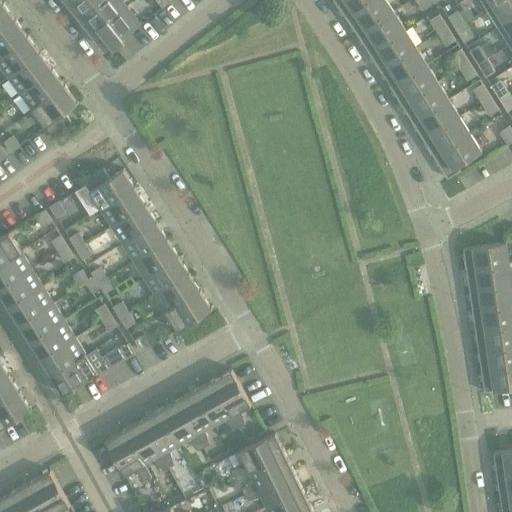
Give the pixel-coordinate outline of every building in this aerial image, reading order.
[(73,0),(71,2),(83,17),(103,0),(73,0)] [(122,0),(103,0),(83,17),(94,32),(127,6),(122,0)] [(337,0),(335,1),(347,18),(372,0),(337,0)] [(387,0),(372,0),(347,18),(359,35),(395,11),(387,0)] [(419,0),(418,1),(422,8),(435,0),(419,0)] [(481,0),(488,10),(503,0),(481,0)] [(511,0),(503,0),(488,10),(499,27),(511,18),(511,0)] [(5,3),(0,6),(0,32),(17,20),(17,19),(16,20),(4,4),(5,4),(5,3)] [(127,6),(94,32),(107,48),(113,43),(115,46),(126,37),(124,34),(140,22),(127,6)] [(395,11),(359,35),(370,52),(406,29),(395,11)] [(450,18),(457,29),(467,23),(460,12),(450,18)] [(432,22),(439,33),(448,27),(442,16),(432,22)] [(511,18),(499,27),(509,44),(511,42),(511,18)] [(17,20),(0,32),(0,57),(29,36),(29,35),(28,36),(17,21),(17,20)] [(467,23),(457,29),(464,40),(473,34),(467,23)] [(448,27),(439,33),(445,44),(455,38),(448,27)] [(406,29),(370,52),(381,69),(417,46),(406,29)] [(29,36),(0,57),(0,64),(9,77),(42,52),(41,52),(40,52),(29,37),(30,36),(29,36)] [(417,46),(381,69),(391,87),(428,64),(417,46)] [(472,53),(479,64),(488,58),(482,47),(472,53)] [(454,57),(460,67),(470,61),(463,51),(454,57)] [(42,52),(9,77),(21,93),(54,68),(53,68),(41,53),(42,53),(42,52)] [(488,58),(479,64),(485,75),(495,68),(488,58)] [(470,61),(460,67),(467,78),(477,72),(470,61)] [(428,64),(391,87),(402,104),(439,81),(428,64)] [(54,68),(21,93),(33,109),(66,85),(66,84),(65,85),(53,69),(54,69),(54,68)] [(439,81),(402,104),(413,121),(450,98),(439,81)] [(494,88),(500,98),(510,92),(503,82),(494,88)] [(66,85),(33,109),(54,136),(73,122),(66,112),(79,102),(78,101),(66,86),(67,85),(66,85)] [(475,91),(482,102),(492,96),(485,85),(475,91)] [(511,95),(510,92),(500,98),(507,109),(511,106),(511,95)] [(492,96),(482,102),(489,113),(498,107),(492,96)] [(450,98),(413,121),(424,139),(460,116),(450,98)] [(460,116),(424,139),(435,156),(471,133),(460,116)] [(502,134),(508,145),(511,142),(511,129),(511,128),(502,134)] [(471,133),(435,156),(449,178),(462,170),(459,166),(483,151),(471,133)] [(13,152),(21,145),(14,136),(6,142),(13,152)] [(0,145),(0,161),(8,155),(1,145),(0,145)] [(84,180),(102,209),(136,187),(136,186),(135,187),(125,170),(125,168),(111,178),(104,167),(84,180)] [(136,187),(102,209),(113,226),(147,204),(147,203),(146,204),(136,188),(137,187),(136,187)] [(60,201),(51,207),(57,217),(66,212),(60,201)] [(147,204),(113,226),(124,243),(158,221),(157,221),(147,205),(148,204),(147,204)] [(46,210),(37,215),(44,226),(52,220),(46,210)] [(158,221),(124,243),(134,260),(169,238),(168,238),(158,222),(158,221)] [(0,264),(22,250),(10,232),(0,238),(0,264)] [(70,238),(77,248),(86,243),(79,232),(70,238)] [(53,240),(59,251),(68,245),(62,235),(53,240)] [(169,238),(134,260),(145,277),(180,256),(180,255),(179,255),(169,239),(169,238)] [(464,248),(467,269),(510,263),(507,242),(464,248)] [(86,243),(77,248),(84,258),(92,253),(86,243)] [(68,245),(59,251),(66,261),(75,256),(68,245)] [(22,250),(0,264),(0,288),(33,268),(22,250)] [(180,256),(145,277),(156,295),(191,273),(191,272),(190,273),(180,257),(180,256)] [(511,275),(510,263),(467,269),(470,289),(511,283),(511,275)] [(92,272),(95,276),(99,282),(108,277),(101,267),(92,272)] [(33,268),(0,288),(0,290),(9,306),(9,307),(44,285),(33,268)] [(81,285),(86,282),(87,282),(87,281),(90,279),(89,279),(90,279),(83,269),(74,275),(81,285)] [(191,273),(156,295),(167,312),(202,290),(201,289),(201,290),(190,274),(191,273)] [(87,282),(86,282),(93,292),(101,287),(101,286),(99,282),(95,276),(90,279),(89,279),(90,279),(87,281),(87,282)] [(108,277),(99,282),(101,286),(101,287),(105,293),(114,287),(108,277)] [(511,283),(470,289),(473,309),(511,304),(511,283)] [(44,285),(9,307),(10,307),(20,323),(20,324),(55,302),(44,285)] [(202,290),(167,312),(178,330),(213,308),(212,307),(201,291),(202,291),(202,290)] [(114,307),(121,317),(129,311),(123,301),(114,307)] [(55,302),(20,324),(20,325),(21,324),(31,340),(30,341),(31,341),(65,319),(55,302)] [(96,309),(103,320),(112,314),(105,304),(96,309)] [(511,304),(473,309),(476,330),(511,324),(511,304)] [(129,311),(121,317),(127,327),(136,322),(129,311)] [(112,314),(103,320),(109,330),(118,324),(112,314)] [(65,319),(31,341),(31,342),(32,341),(42,358),(41,358),(42,359),(76,337),(65,319)] [(511,324),(476,330),(479,350),(511,345),(511,324)] [(142,350),(151,345),(145,335),(136,339),(142,350)] [(76,337),(42,359),(43,359),(53,375),(52,375),(53,376),(87,354),(76,337)] [(121,348),(127,359),(136,354),(130,343),(121,348)] [(511,345),(479,350),(482,370),(511,365),(511,345)] [(120,347),(103,357),(110,368),(127,359),(121,348),(120,347)] [(87,354),(53,376),(54,376),(64,392),(63,393),(64,394),(69,391),(68,391),(99,372),(87,354)] [(0,380),(10,374),(10,373),(9,374),(0,358),(0,380)] [(511,365),(482,370),(485,392),(511,387),(511,365)] [(232,369),(214,380),(241,428),(246,424),(243,414),(241,411),(252,404),(232,369)] [(10,374),(0,380),(0,404),(21,391),(20,391),(10,375),(11,374),(10,374)] [(214,380),(196,390),(216,425),(226,419),(228,422),(235,431),(241,428),(214,380)] [(196,390),(178,400),(205,447),(210,444),(207,434),(206,430),(216,425),(196,390)] [(21,391),(0,404),(0,429),(32,409),(31,408),(31,409),(21,392),(21,391)] [(178,400),(160,410),(180,445),(190,439),(192,442),(199,450),(205,447),(178,400)] [(160,410),(143,420),(169,467),(175,464),(172,454),(170,450),(180,445),(160,410)] [(143,420),(125,429),(144,465),(145,464),(154,459),(156,462),(164,470),(169,467),(143,420)] [(144,465),(125,429),(106,440),(126,475),(137,469),(139,472),(146,480),(152,477),(145,464),(144,465)] [(237,477),(250,471),(250,470),(286,452),(276,433),(240,451),(246,462),(242,464),(234,470),(237,477)] [(511,450),(494,453),(498,474),(511,471),(511,450)] [(243,489),(246,495),(295,471),(286,452),(250,470),(250,471),(255,480),(251,482),(243,489)] [(51,470),(33,481),(50,511),(60,511),(71,506),(51,470)] [(295,471),(246,495),(249,500),(259,498),(262,496),(267,507),(304,489),(295,471)] [(511,471),(498,474),(501,494),(511,492),(511,471)] [(50,511),(33,481),(15,491),(26,511),(50,511)] [(302,511),(313,507),(304,489),(267,507),(270,511),(302,511)] [(26,511),(15,491),(0,498),(0,506),(3,511),(26,511)] [(511,511),(511,492),(501,494),(503,511),(511,511)]
